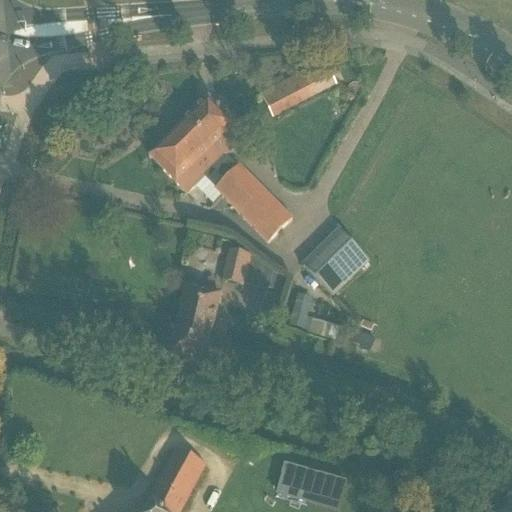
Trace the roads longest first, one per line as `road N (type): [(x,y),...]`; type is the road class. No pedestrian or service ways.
road 1 (secondary): [(511,57),(446,21),(370,4),(319,1),(152,17)]
road 2 (secondary): [(0,42),(25,48),(152,17)]
road 3 (secondary): [(152,17),(18,15),(0,28)]
